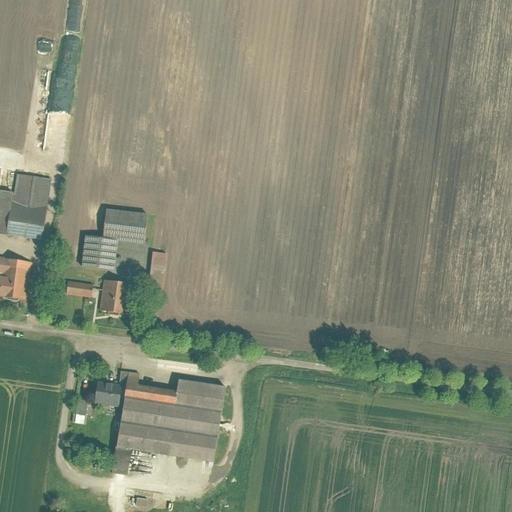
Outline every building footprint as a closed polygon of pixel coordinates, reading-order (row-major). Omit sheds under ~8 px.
[(38,85),(32,109),(41,111),(47,87),(38,85)] [(68,124),(71,98),(47,95),(44,126),(60,128),(60,123),(68,124)] [(43,177),(9,172),(7,189),(0,187),(0,233),(34,238),(43,177)] [(76,233),(72,264),(104,268),(107,239),(134,242),(138,212),(96,207),(92,235),(76,233)] [(138,289),(154,291),(158,251),(143,250),(138,289)] [(0,296),(20,299),(25,257),(0,254),(0,296)] [(60,276),(58,290),(83,294),(85,280),(60,276)] [(94,276),(89,308),(119,313),(124,281),(94,276)] [(114,405),(105,470),(121,472),(124,449),(205,461),(216,385),(169,378),(167,389),(128,383),(130,370),(110,367),(108,380),(88,377),(85,400),(114,405)] [(135,505),(147,506),(148,499),(136,498),(135,505)]
